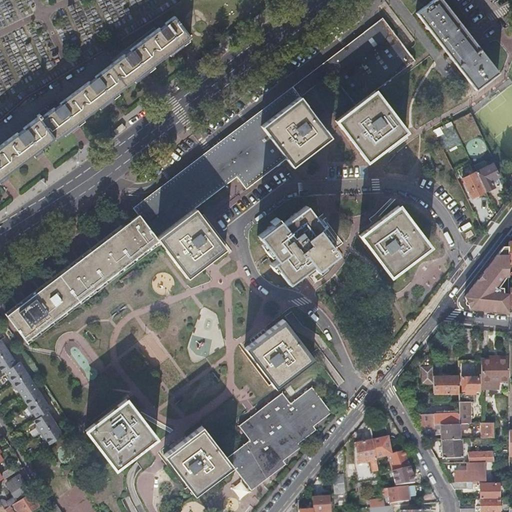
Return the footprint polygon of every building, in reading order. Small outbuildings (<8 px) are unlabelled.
[(450,59),(474,89),(497,71),(440,0),(431,0),(415,13),(443,50),(450,59)] [(0,144),(0,177),(1,176),(4,174),(33,152),(37,149),(41,147),(53,137),(55,139),(69,128),(74,125),(76,123),(104,102),(107,99),(111,96),(138,76),(144,72),(149,68),(173,49),(179,45),(183,42),(190,37),(173,16),(165,22),(165,24),(159,28),(159,27),(129,49),(130,50),(125,55),(124,53),(94,76),(95,77),(89,82),(88,81),(59,102),(60,103),(53,108),(52,107),(40,116),(38,113),(35,115),(37,117),(0,144)] [(292,85),(296,91),(325,69),(384,24),(379,19),(292,85)] [(384,24),(325,69),(330,74),(354,106),(373,92),(413,61),(404,48),(385,23),(384,24)] [(325,69),(296,91),(300,96),(298,97),(299,98),(330,74),(325,69)] [(226,184),(234,178),(218,150),(296,91),(292,85),(132,207),(138,215),(141,218),(143,216),(139,211),(163,193),(210,157),(226,184)] [(264,175),(285,159),(260,126),(298,97),(300,96),(296,91),(218,150),(234,178),(236,177),(245,190),(264,175)] [(365,161),(388,143),(390,144),(396,139),(395,138),(403,132),(375,94),(373,92),(354,106),(335,121),(365,161)] [(290,167),(309,152),(329,137),(299,98),(298,97),(260,126),(285,159),(290,167)] [(450,122),(433,129),(441,150),(458,143),(450,122)] [(193,209),(226,184),(210,157),(163,193),(139,211),(143,216),(141,218),(155,238),(159,236),(193,209)] [(474,171),(484,191),(494,186),(493,184),(498,181),(498,179),(497,176),(498,176),(492,163),(474,171)] [(470,197),(484,191),(474,171),(461,178),(470,197)] [(304,206),(280,224),(277,220),(256,236),(269,252),(274,259),(272,261),(270,262),(285,283),(310,265),(313,269),(329,257),(334,253),(316,229),(320,226),(316,221),(314,218),(304,206)] [(389,275),(427,246),(397,207),(374,224),(373,223),(369,225),(366,228),(367,229),(358,235),(389,275)] [(215,256),(224,249),(202,220),(193,209),(159,236),(164,243),(189,276),(206,262),(209,260),(215,256)] [(28,339),(158,241),(155,238),(141,218),(138,215),(6,314),(26,340),(28,339)] [(469,308),(508,311),(508,302),(508,287),(508,266),(508,245),(503,245),(484,269),(485,274),(481,279),(476,280),(464,296),(469,308)] [(312,358),(282,318),(264,331),(244,348),(266,377),(274,387),(276,385),(312,358)] [(45,440),(48,445),(52,442),(52,441),(63,434),(61,430),(58,426),(60,425),(55,416),(53,417),(51,414),(48,410),(50,409),(47,405),(45,402),(47,401),(42,392),(40,393),(38,390),(32,381),(30,378),(31,377),(26,368),(24,369),(22,366),(19,362),(16,364),(13,359),(11,356),(13,355),(11,352),(7,347),(6,348),(3,344),(0,339),(0,370),(2,373),(4,372),(7,376),(6,379),(14,390),(17,391),(23,400),(23,403),(30,414),(32,414),(35,419),(32,420),(35,425),(34,428),(41,439),(45,440)] [(508,380),(508,358),(480,358),(481,380),(481,387),(499,387),(498,380),(508,380)] [(431,366),(420,366),(420,382),(431,382),(431,366)] [(458,394),(458,412),(458,422),(465,422),(468,422),(468,401),(473,400),(472,392),(473,392),(473,389),(478,389),(478,375),(469,376),(469,374),(461,374),(461,390),(465,390),(465,394),(458,394)] [(431,375),(432,392),(458,392),(458,375),(431,375)] [(249,440),(226,458),(232,465),(250,490),(261,482),(267,477),(266,476),(284,461),(283,459),(301,445),(299,442),(315,429),(311,424),(329,410),(311,386),(290,403),(282,392),(279,394),(253,413),(238,425),(249,440)] [(141,446),(157,433),(141,413),(126,395),(91,421),(84,426),(116,466),(141,446)] [(419,413),(419,427),(433,427),(433,423),(440,423),(458,422),(458,412),(419,413)] [(440,427),(441,438),(459,438),(458,426),(465,426),(465,422),(458,422),(440,423),(440,427)] [(481,437),(493,437),(493,422),(481,422),(481,437)] [(384,425),(370,428),(372,440),(375,458),(387,455),(390,467),(388,468),(388,472),(391,471),(408,466),(403,450),(390,454),(384,425)] [(188,487),(193,494),(232,465),(226,458),(201,426),(179,442),(169,449),(163,454),(188,487)] [(459,438),(441,438),(442,456),(463,456),(462,442),(461,438),(459,438)] [(375,458),(372,440),(353,444),(355,482),(379,478),(378,474),(375,458)] [(342,446),(335,456),(335,469),(335,471),(336,475),(332,475),(333,493),(338,493),(343,493),(342,475),(344,474),(342,446)] [(467,452),(468,462),(493,461),(492,451),(467,452)] [(471,481),(478,481),(478,464),(467,465),(468,470),(455,470),(455,481),(467,481),(471,481)] [(413,482),(408,466),(391,471),(393,476),(395,485),(413,482)] [(4,473),(6,477),(16,471),(14,467),(4,473)] [(6,501),(9,506),(12,503),(30,491),(19,474),(7,482),(8,485),(14,495),(6,501)] [(480,483),(480,497),(498,497),(498,482),(480,483)] [(408,500),(406,485),(381,488),(382,496),(389,495),(390,503),(408,500)] [(30,491),(12,503),(17,511),(26,511),(38,504),(30,491)] [(312,498),(312,510),(312,511),(329,511),(328,496),(312,498)] [(498,497),(480,497),(480,511),(498,511),(498,497)]
